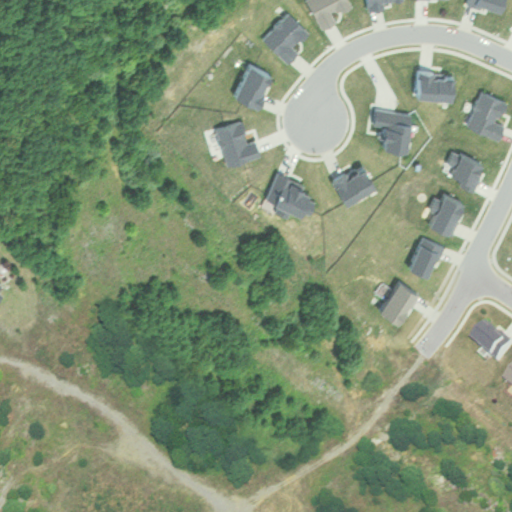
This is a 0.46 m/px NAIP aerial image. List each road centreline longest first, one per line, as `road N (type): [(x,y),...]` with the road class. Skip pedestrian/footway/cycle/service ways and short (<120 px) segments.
road 1 (residential): [(316,115),(328,66),(377,36),(444,31),(511,58)]
road 2 (residential): [(511,178),(422,351)]
